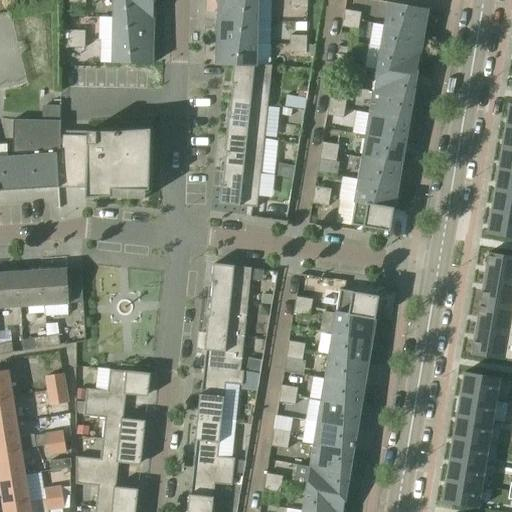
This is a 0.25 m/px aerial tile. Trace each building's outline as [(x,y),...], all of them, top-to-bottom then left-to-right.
[(154,19),(154,0),(114,0),(114,18),(154,19)] [(258,21),(258,0),(218,0),(218,20),(258,21)] [(308,8),(308,0),(291,0),(291,8),(308,8)] [(385,25),(424,32),(428,9),(389,3),(385,25)] [(344,18),(360,21),(362,13),(345,10),(344,18)] [(153,42),(154,19),(114,18),(114,41),(153,42)] [(359,30),(360,21),(344,18),(342,27),(359,30)] [(257,44),(258,21),(218,20),(218,43),(257,44)] [(421,54),(424,32),(385,25),(382,47),(421,54)] [(86,39),(86,31),(69,30),(69,39),(86,39)] [(307,44),(307,36),(291,35),(290,44),(307,44)] [(85,48),(86,39),(69,39),(69,48),(85,48)] [(153,64),(153,42),(114,41),(113,63),(153,64)] [(257,65),(257,44),(218,43),(217,66),(234,66),(257,65)] [(307,53),(307,44),(290,44),(290,53),(307,53)] [(417,76),(421,54),(382,47),(378,70),(417,76)] [(336,63),(353,65),(354,57),(338,54),(336,63)] [(351,74),(353,65),(336,63),(335,71),(351,74)] [(232,100),(269,104),(273,65),(257,65),(234,66),(232,83),(234,83),(232,100)] [(413,98),(417,76),(378,70),(374,92),(413,98)] [(410,120),(413,98),(374,92),(370,114),(410,120)] [(329,107),(345,110),(347,101),(330,98),(329,107)] [(265,138),(269,104),(232,100),(230,117),(229,117),(227,134),(265,138)] [(344,118),(345,110),(329,107),(327,115),(344,118)] [(406,142),(410,120),(370,114),(367,136),(406,142)] [(15,120),(15,156),(0,156),(0,191),(59,188),(57,154),(61,154),(61,131),(61,121),(15,120)] [(511,125),(506,125),(503,146),(511,147),(511,125)] [(57,154),(59,188),(87,189),(87,198),(111,196),(113,196),(113,189),(146,190),(150,190),(152,129),(114,132),(88,131),(88,135),(62,135),(62,131),(61,131),(61,154),(57,154)] [(261,172),(265,138),(227,134),(225,151),(226,152),(224,169),(261,172)] [(402,165),(406,142),(367,136),(363,158),(402,165)] [(321,151),(338,154),(339,145),(323,142),(321,151)] [(511,147),(503,146),(499,168),(511,170),(511,147)] [(320,159),(336,162),(338,154),(321,151),(320,159)] [(398,187),(402,165),(363,158),(359,180),(398,187)] [(294,178),(296,167),(279,164),(278,176),(294,178)] [(511,170),(499,168),(496,190),(511,192),(511,170)] [(258,208),(261,172),(224,169),(223,186),(222,186),(220,204),(258,208)] [(395,209),(398,187),(359,180),(356,202),(395,209)] [(315,187),(314,195),(330,198),(332,189),(315,187)] [(511,192),(496,190),(492,212),(511,215),(511,192)] [(329,206),(330,198),(314,195),(313,203),(329,206)] [(395,209),(356,202),(352,225),(391,231),(395,209)] [(511,215),(492,212),(488,234),(511,237),(511,215)] [(511,255),(489,252),(485,277),(511,281),(511,255)] [(249,303),(252,268),(214,264),(212,282),(213,282),(212,299),(249,303)] [(69,315),(68,304),(70,304),(68,269),(43,271),(45,305),(46,316),(69,315)] [(21,307),(45,305),(43,271),(19,272),(21,307)] [(0,308),(21,307),(19,272),(0,273),(0,308)] [(511,281),(485,277),(481,303),(511,308),(511,281)] [(337,312),(376,318),(380,296),(341,289),(337,312)] [(313,300),(297,297),(295,305),(312,308),(313,300)] [(245,337),(249,303),(212,299),(210,316),(209,316),(207,333),(245,337)] [(511,308),(481,303),(476,329),(511,334),(511,308)] [(310,316),(312,308),(295,305),(294,314),(310,316)] [(372,340),(376,318),(337,312),(333,334),(372,340)] [(47,324),(46,324),(47,336),(48,336),(59,334),(58,323),(47,324)] [(511,334),(476,329),(472,354),(511,361),(511,334)] [(241,371),(245,337),(207,333),(205,350),(206,350),(204,367),(241,371)] [(47,336),(48,347),(61,345),(59,334),(47,336)] [(369,363),(372,340),(333,334),(330,356),(369,363)] [(36,349),(48,347),(47,336),(34,338),(36,349)] [(0,343),(0,346),(1,355),(14,353),(12,341),(0,343)] [(306,344),(289,341),(288,349),(304,352),(306,344)] [(288,349),(286,358),(303,361),(304,352),(288,349)] [(365,385),(369,363),(330,356),(326,378),(365,385)] [(249,358),(246,371),(259,373),(262,360),(249,358)] [(240,385),(243,385),(245,372),(245,371),(241,371),(204,367),(201,394),(200,394),(198,417),(222,420),(226,384),(240,385)] [(151,374),(111,369),(108,391),(87,389),(86,402),(125,406),(126,394),(149,397),(151,374)] [(0,398),(13,397),(9,370),(0,371),(0,398)] [(465,371),(461,393),(497,399),(501,377),(465,371)] [(240,385),(240,388),(257,390),(258,384),(260,373),(245,372),(243,385),(240,385)] [(46,391),(66,388),(63,374),(44,377),(46,391)] [(361,407),(365,385),(326,378),(322,400),(361,407)] [(298,388),(282,385),(280,394),(297,396),(298,388)] [(51,405),(68,403),(66,388),(46,391),(41,392),(43,407),(51,405)] [(461,393),(457,415),(493,421),(497,399),(461,393)] [(296,405),(297,396),(280,394),(279,402),(296,405)] [(0,425),(17,423),(13,397),(0,398),(0,425)] [(357,429),(361,407),(322,400),(318,423),(357,429)] [(103,439),(144,443),(146,421),(124,418),(125,406),(86,402),(84,416),(105,418),(103,439)] [(457,415),(454,437),(490,443),(493,421),(457,415)] [(234,472),(235,460),(235,458),(219,456),(222,420),(198,417),(195,440),(196,441),(194,468),(234,472)] [(36,447),(35,435),(29,435),(27,421),(17,423),(0,425),(0,452),(21,449),(36,447)] [(354,451),(357,429),(318,423),(315,445),(354,451)] [(273,438),(290,441),(291,432),(274,429),(273,438)] [(63,430),(47,433),(48,445),(65,442),(72,441),(71,430),(63,430)] [(454,437),(450,458),(486,464),(490,443),(454,437)] [(288,449),(290,441),(273,438),(272,446),(288,449)] [(141,465),(142,463),(144,443),(103,439),(101,459),(76,457),(76,470),(118,475),(119,463),(141,465)] [(65,442),(48,445),(50,455),(67,452),(65,442)] [(350,474),(354,451),(315,445),(311,467),(350,474)] [(0,479),(26,475),(21,449),(0,452),(0,479)] [(52,469),(72,468),(71,458),(51,460),(52,469)] [(450,458),(446,480),(482,486),(486,464),(450,458)] [(234,472),(234,473),(244,474),(246,462),(235,460),(234,472)] [(298,464),(297,481),(308,481),(309,465),(298,464)] [(346,496),(350,474),(311,467),(307,489),(346,496)] [(234,473),(234,472),(194,468),(191,495),(190,495),(187,511),(212,511),(216,484),(233,486),(234,473)] [(136,511),(139,489),(129,488),(117,487),(118,475),(76,470),(76,484),(98,487),(96,507),(133,511),(136,511)] [(284,476),(267,474),(267,473),(266,482),(282,485),(284,476)] [(0,485),(3,506),(30,502),(26,475),(0,479),(0,485)] [(446,480),(443,502),(479,508),(482,486),(446,480)] [(281,493),(282,485),(266,482),(264,490),(281,493)] [(47,500),(63,497),(62,487),(46,490),(47,500)] [(306,511),(343,511),(346,496),(307,489),(303,511),(306,511)] [(49,510),(64,507),(63,497),(47,500),(49,510)] [(4,511),(31,511),(30,502),(3,506),(4,511)]
